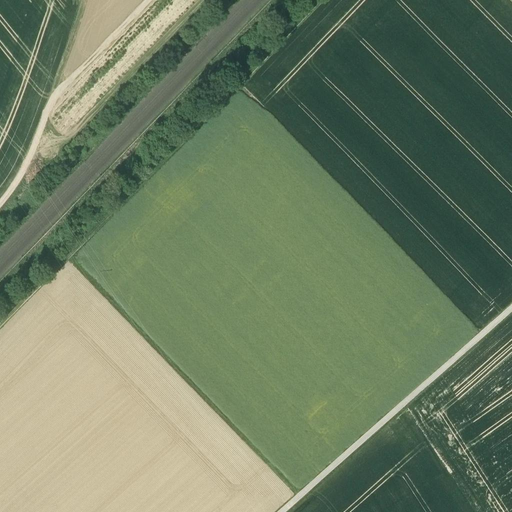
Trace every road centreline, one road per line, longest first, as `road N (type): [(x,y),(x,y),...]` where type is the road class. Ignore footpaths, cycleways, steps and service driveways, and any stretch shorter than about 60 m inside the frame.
road 1 (track): [(0,328),(317,0)]
road 2 (track): [(68,256),(300,495)]
road 3 (track): [(282,511),(511,308)]
road 4 (track): [(83,0),(26,162),(0,204)]
